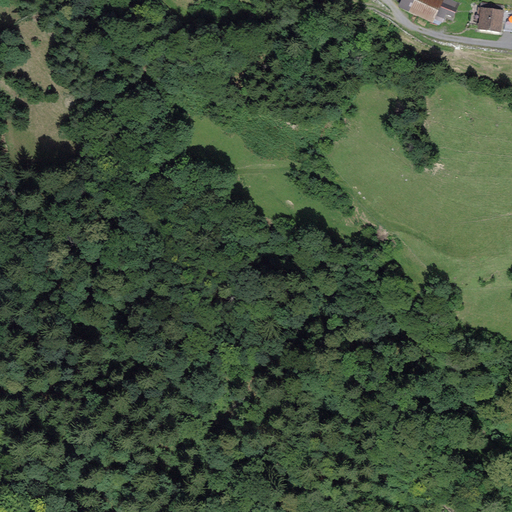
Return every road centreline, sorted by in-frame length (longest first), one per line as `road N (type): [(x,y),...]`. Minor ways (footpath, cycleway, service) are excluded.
road 1 (track): [(511,215),(485,248),(465,255),(379,218),(354,190),(314,171),(224,169)]
road 2 (track): [(399,19),(429,44),(493,69),(511,66)]
